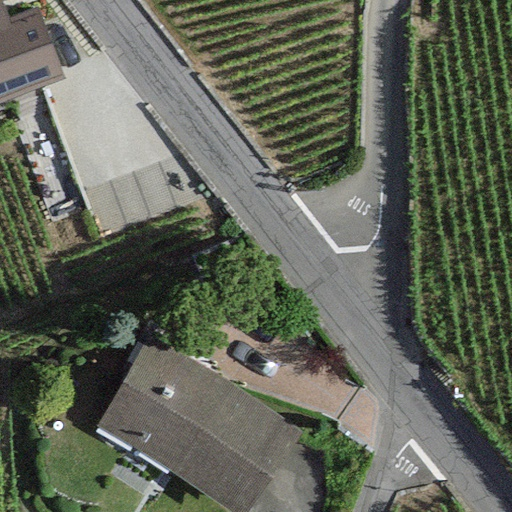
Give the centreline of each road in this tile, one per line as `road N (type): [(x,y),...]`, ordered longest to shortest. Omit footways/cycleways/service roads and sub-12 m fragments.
road 1 (tertiary): [(329,283),(107,0)]
road 2 (unclassified): [(329,283),(369,248),(377,224),(389,0)]
road 3 (tertiary): [(499,511),(329,283)]
